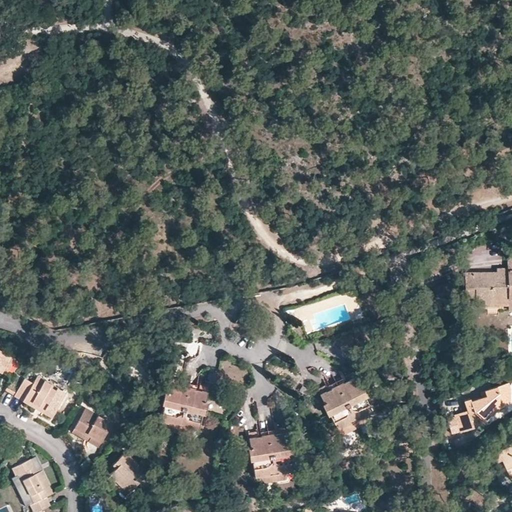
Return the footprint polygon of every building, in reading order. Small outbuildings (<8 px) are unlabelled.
[(508,223),(491,229),(495,239),(511,232),(508,223)] [(511,256),(508,256),(508,267),(508,272),(496,272),(466,272),(466,287),(476,287),(476,296),(476,300),(508,299),(508,305),(508,309),(511,309),(511,256)] [(466,296),(476,296),(476,287),(466,287),(466,296)] [(5,368),(13,354),(0,347),(0,371),(2,373),(5,368)] [(16,356),(13,354),(5,368),(9,370),(16,356)] [(7,387),(15,393),(23,379),(25,377),(16,372),(7,387)] [(373,412),(366,397),(354,372),(348,374),(342,378),(335,381),(330,384),(322,387),(318,389),(330,414),(338,429),(341,428),(344,426),(349,428),(357,425),(364,421),(365,417),(368,415),(373,412)] [(52,414),(67,390),(38,374),(33,382),(25,377),(23,379),(15,393),(39,406),(52,414)] [(205,414),(211,388),(211,387),(210,386),(205,385),(199,384),(192,382),(185,380),(178,379),(173,377),(167,405),(163,421),(167,422),(172,423),(172,427),(181,429),(190,431),(192,429),(193,429),(197,429),(201,430),(205,414)] [(485,396),(482,397),(470,401),(469,399),(463,401),(466,410),(453,415),(456,424),(458,432),(473,427),(468,414),(473,413),(483,421),(497,407),(507,405),(509,390),(506,383),(484,391),(485,396)] [(92,433),(90,437),(95,440),(100,443),(114,421),(87,405),(76,424),(92,433)] [(74,428),(90,437),(92,433),(76,424),(74,428)] [(294,456),(289,428),(284,429),(278,430),(270,431),(263,432),(255,434),(251,435),(255,461),(258,478),(262,478),(266,477),(269,480),(278,479),(286,477),(288,473),(292,472),(297,472),(294,456)] [(511,449),(511,448),(492,457),(496,465),(502,463),(510,480),(511,478),(511,449)] [(125,484),(130,488),(140,479),(145,485),(153,477),(127,451),(114,463),(117,467),(114,470),(107,476),(115,485),(120,489),(125,484)] [(33,503),(37,511),(53,504),(49,495),(55,492),(49,478),(44,469),(40,472),(33,458),(15,467),(19,476),(23,474),(32,493),(38,491),(42,498),(33,503)] [(19,476),(33,503),(42,498),(38,491),(32,493),(23,474),(19,476)] [(110,490),(115,485),(107,476),(102,482),(107,486),(110,490)] [(125,494),(130,488),(125,484),(120,489),(125,494)]
